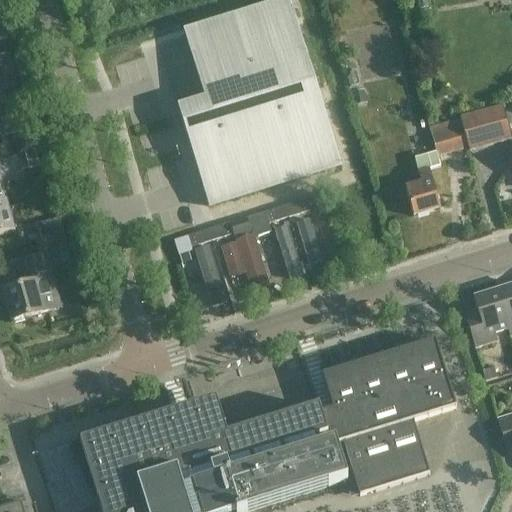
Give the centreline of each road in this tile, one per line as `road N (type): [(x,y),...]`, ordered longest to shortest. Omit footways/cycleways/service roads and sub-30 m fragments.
road 1 (residential): [(146,364),(511,249)]
road 2 (residential): [(146,364),(46,0)]
road 3 (residential): [(5,409),(146,364)]
